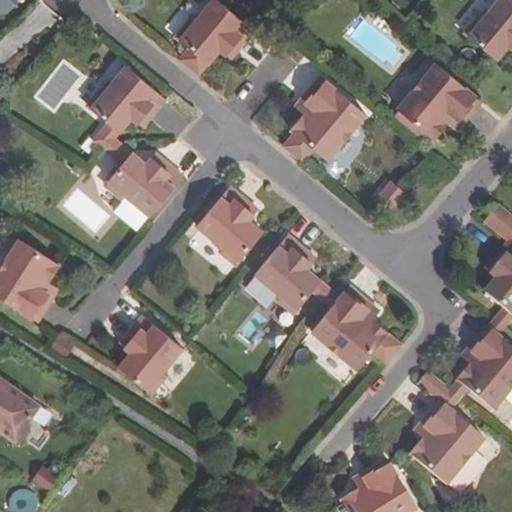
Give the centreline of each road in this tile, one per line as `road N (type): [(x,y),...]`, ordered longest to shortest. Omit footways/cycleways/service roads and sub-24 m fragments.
road 1 (residential): [(74,337),(238,140)]
road 2 (unclassified): [(315,460),(431,333),(431,310),(404,273)]
road 3 (unclassified): [(404,273),(238,140)]
road 4 (unclassified): [(238,140),(88,17)]
road 5 (unclassified): [(511,140),(404,273)]
